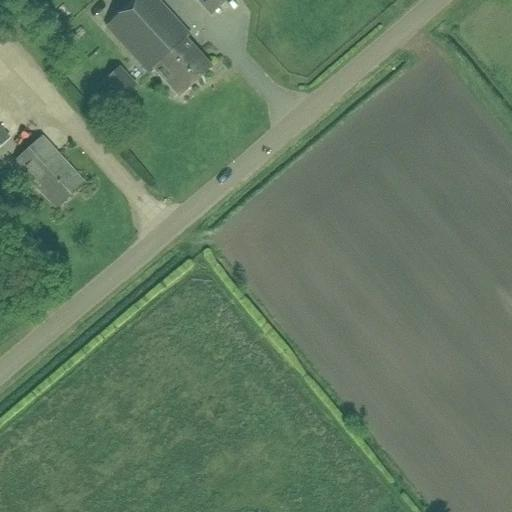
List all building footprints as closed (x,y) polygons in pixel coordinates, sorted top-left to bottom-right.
[(178,99),(210,69),(185,41),(190,37),(155,0),(135,0),(108,26),(150,72),(152,71),(178,99)] [(194,0),(209,16),(227,0),(194,0)] [(0,148),(9,139),(0,129),(0,148)] [(55,210),(83,185),(40,138),(13,163),(55,210)] [(0,216),(10,228),(22,217),(10,204),(0,212),(0,216)]
